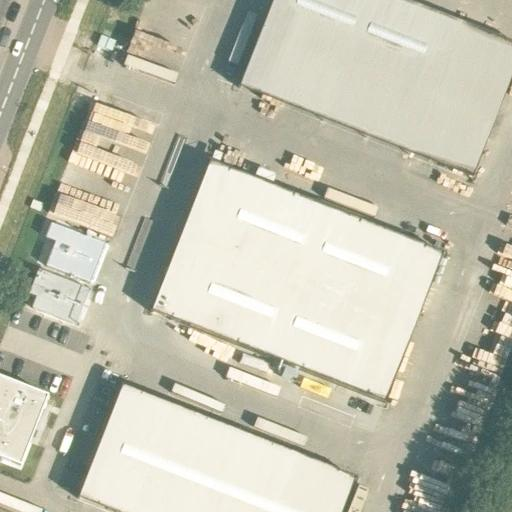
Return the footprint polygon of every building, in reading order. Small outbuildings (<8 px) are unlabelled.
[(449,34),(359,0),(267,0),(251,45),(419,111),(449,34)] [(209,163),(151,314),(385,405),(444,254),(209,163)] [(76,327),(90,291),(39,271),(29,295),(36,298),(32,309),(76,327)] [(0,374),(0,462),(12,467),(41,391),(0,374)] [(87,508),(99,511),(347,511),(361,472),(125,394),(87,508)]
